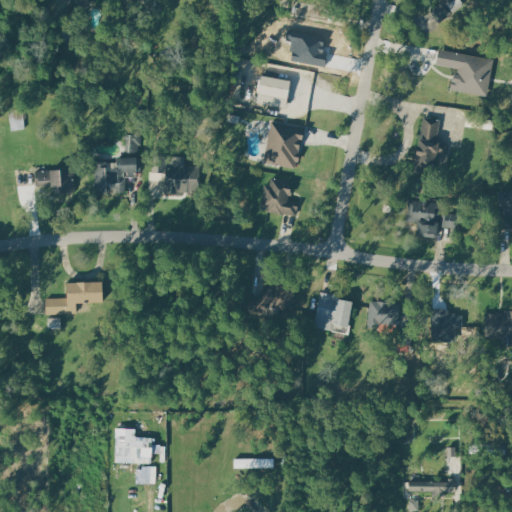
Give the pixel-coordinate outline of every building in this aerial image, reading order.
[(95,0),(96,1),(80,11),(72,0),(95,0)] [(443,0),(445,3),(431,9),(438,21),(464,9),(459,0),(443,0)] [(493,59),(438,50),(435,65),(455,68),(451,90),(487,96),(493,59)] [(263,75),(258,102),(286,108),(292,81),(263,75)] [(12,130),(26,128),(24,111),(10,113),(12,130)] [(426,118),(421,149),(417,149),(414,172),(437,176),(440,152),(445,153),(446,143),(436,141),(439,120),(426,118)] [(273,120),(266,161),(294,166),(295,159),(301,160),(307,126),(273,120)] [(95,161),(96,194),(127,193),(127,178),(138,178),(138,172),(144,172),(143,156),(139,156),(139,144),(142,144),(141,131),(134,131),(135,135),(127,135),(128,156),(117,157),(117,161),(95,161)] [(167,155),(165,191),(198,193),(199,167),(185,166),(186,156),(167,155)] [(35,171),(75,169),(76,191),(57,193),(56,186),(52,187),(51,182),(36,183),(35,171)] [(273,179),(292,182),(289,199),(299,201),(297,214),(262,209),(266,183),(272,184),(273,179)] [(501,192),(511,192),(511,213),(511,226),(501,226),(501,192)] [(410,198),(408,218),(420,219),(418,234),(438,237),(442,202),(410,198)] [(443,211),(441,225),(457,227),(459,214),(443,211)] [(103,280),(104,301),(77,302),(77,313),(48,314),(47,297),(69,296),(69,281),(103,280)] [(265,284),(294,289),(291,308),(262,304),(265,284)] [(321,291),(314,327),(346,333),(352,302),(337,299),(338,294),(321,291)] [(370,300),(401,304),(398,325),(380,323),(380,327),(367,325),(370,300)] [(511,310),(511,344),(502,344),(502,337),(487,337),(487,313),(505,313),(505,310),(511,310)] [(446,311),(434,311),(434,341),(458,341),(458,317),(446,317),(446,311)] [(136,428),(118,428),(118,434),(126,435),(126,446),(117,445),(116,455),(159,457),(159,447),(153,447),(154,436),(136,436),(136,428)] [(275,458),(235,459),(235,466),(275,466),(275,458)] [(158,468),(137,467),(137,485),(158,485),(158,468)] [(457,491),(457,477),(447,477),(447,481),(421,481),(421,474),(416,474),(416,481),(411,481),(411,491),(457,491)] [(410,511),(420,511),(420,500),(409,501),(410,511)]
